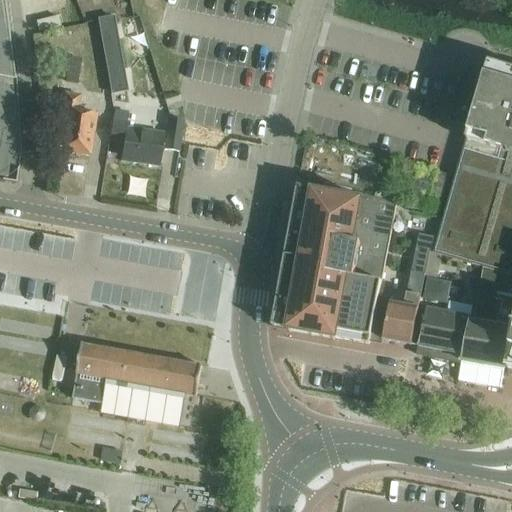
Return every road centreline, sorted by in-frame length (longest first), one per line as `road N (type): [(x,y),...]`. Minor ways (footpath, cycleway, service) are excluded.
road 1 (residential): [(247,253),(266,223),(318,0)]
road 2 (residential): [(247,253),(31,209)]
road 3 (residential): [(307,457),(258,377),(255,269),(247,253)]
road 4 (unclassified): [(31,209),(15,0)]
road 5 (tertiary): [(307,457),(354,443),(511,468)]
